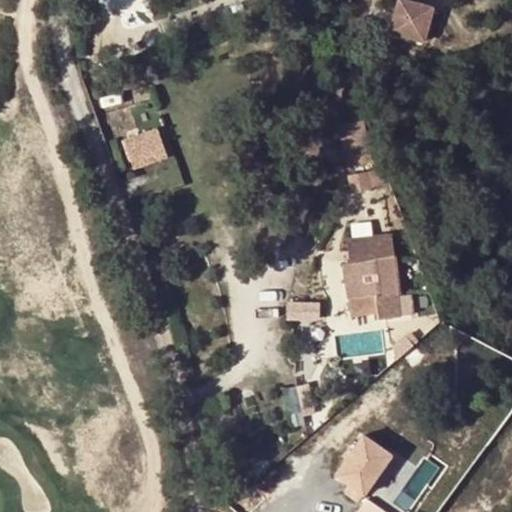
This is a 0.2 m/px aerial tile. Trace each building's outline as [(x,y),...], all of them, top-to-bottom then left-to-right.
[(385,0),(380,0),(378,11),(383,12),(398,14),(400,4),(401,3),(385,0)] [(398,14),(383,12),(381,19),(385,21),(380,50),(423,56),(432,10),(400,4),(398,14)] [(362,119),(338,124),(342,144),(367,139),(362,119)] [(135,167),(175,157),(167,126),(127,136),(135,167)] [(352,173),(355,190),(388,184),(385,168),(352,173)] [(388,254),(340,261),(350,314),(377,310),(374,292),(393,289),(388,254)] [(339,476),(372,501),(406,455),(373,430),(339,476)]
